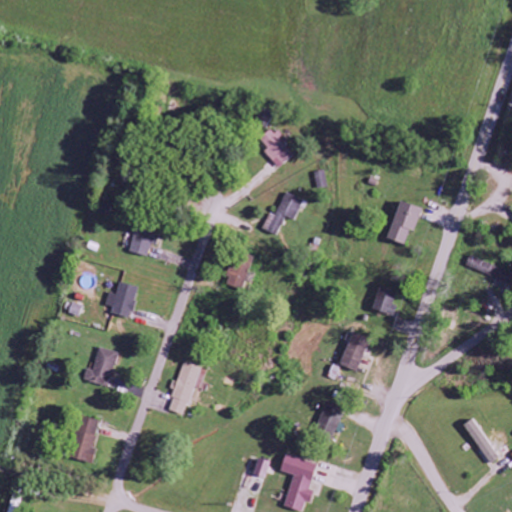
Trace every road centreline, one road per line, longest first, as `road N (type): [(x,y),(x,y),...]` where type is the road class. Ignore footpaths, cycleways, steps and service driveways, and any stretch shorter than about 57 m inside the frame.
road 1 (tertiary): [(355,511),(511,53)]
road 2 (residential): [(108,511),(217,201)]
road 3 (residential): [(395,397),(511,315)]
road 4 (residential): [(120,478),(0,447)]
